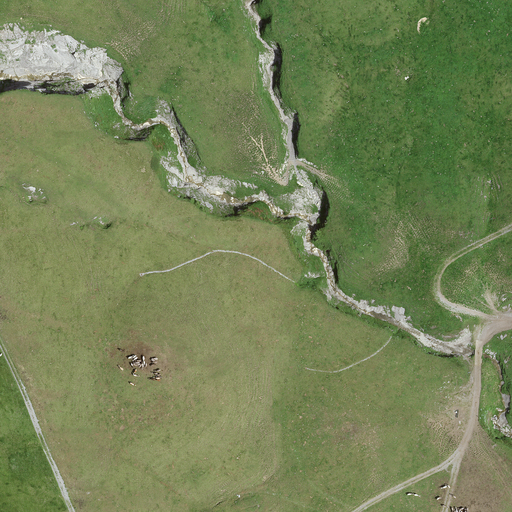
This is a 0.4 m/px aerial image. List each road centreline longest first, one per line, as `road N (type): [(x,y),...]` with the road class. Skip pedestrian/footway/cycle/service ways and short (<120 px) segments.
road 1 (track): [(75,511),(0,333)]
road 2 (track): [(511,315),(494,318),(480,333),(474,410),(455,456)]
